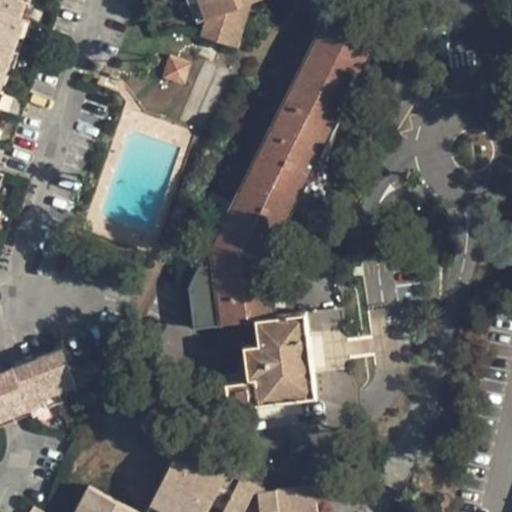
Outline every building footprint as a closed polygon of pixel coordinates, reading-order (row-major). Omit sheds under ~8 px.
[(0,0),(0,89),(8,65),(15,66),(31,19),(24,16),(29,0),(28,0),(0,0)] [(202,2),(201,0),(192,0),(199,20),(208,16),(213,15),(208,0),(202,2)] [(208,16),(202,34),(239,46),(255,2),(261,0),(201,0),(202,2),(208,0),(213,15),(208,16)] [(270,236),(278,241),(342,108),(335,106),(310,94),(329,56),(354,68),(373,28),(332,6),(221,229),(223,231),(216,245),(218,261),(215,261),(224,322),(241,319),(248,378),(227,380),(230,406),(317,394),(314,367),(301,368),(298,339),(310,337),(307,310),(276,314),(271,273),(262,275),(261,255),(270,236)] [(166,55),(164,79),(187,81),(189,57),(166,55)] [(354,68),(329,56),(310,94),(335,106),(354,68)] [(262,275),(271,273),(269,257),(278,241),(270,236),(261,255),(262,275)] [(314,367),(310,337),(298,339),(301,368),(314,367)] [(15,370),(27,400),(42,395),(44,400),(77,387),(63,349),(15,370)] [(15,370),(0,375),(0,419),(4,428),(33,417),(27,400),(15,370)] [(42,395),(27,400),(33,417),(82,397),(77,387),(44,400),(42,395)] [(120,401),(93,456),(124,470),(153,409),(130,397),(127,404),(120,401)] [(183,443),(158,493),(195,511),(206,511),(208,509),(226,473),(197,459),(200,452),(183,443)] [(266,483),(200,452),(197,459),(226,473),(208,509),(213,511),(224,511),(240,480),(264,492),(265,488),(266,483)] [(224,511),(320,511),(316,482),(265,488),(264,492),(240,480),(224,511)] [(140,511),(142,509),(90,484),(84,496),(90,499),(84,511),(140,511)] [(195,511),(158,493),(154,500),(177,511),(195,511)] [(76,511),(84,511),(90,499),(84,496),(76,511)]
